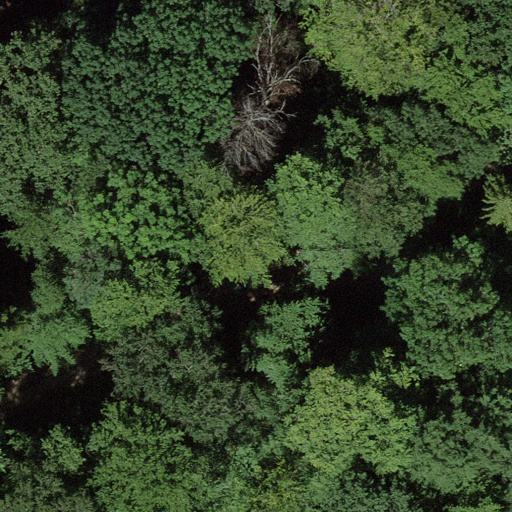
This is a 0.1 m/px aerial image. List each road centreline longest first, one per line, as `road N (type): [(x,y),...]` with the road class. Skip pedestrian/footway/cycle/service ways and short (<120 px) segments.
road 1 (track): [(0,439),(149,342),(326,262),(479,356),(511,422)]
road 2 (track): [(326,262),(448,166),(511,137)]
